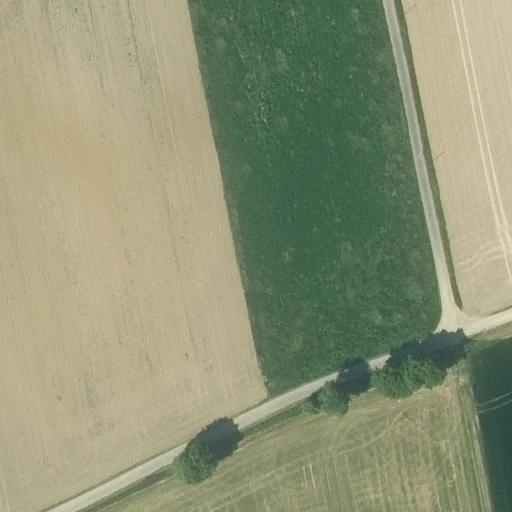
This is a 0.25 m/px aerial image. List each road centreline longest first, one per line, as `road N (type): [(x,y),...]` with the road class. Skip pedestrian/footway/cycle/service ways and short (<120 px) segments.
road 1 (track): [(464,333),(268,413),(69,511)]
road 2 (track): [(388,0),(464,333)]
road 3 (track): [(503,511),(464,333)]
